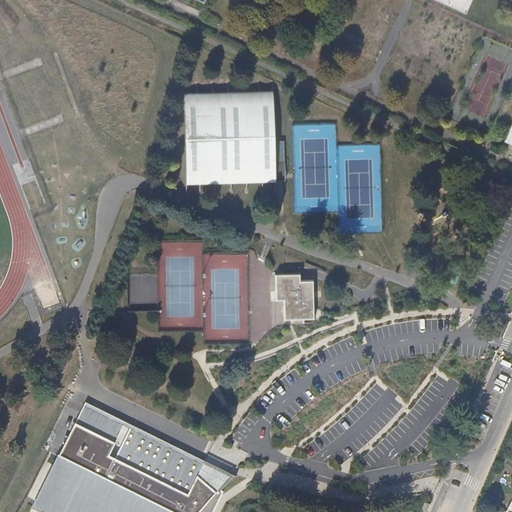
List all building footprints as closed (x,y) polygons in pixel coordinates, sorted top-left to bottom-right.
[(511,23),(451,0),(448,0),(401,93),(511,144),(511,23)] [(273,91),(183,93),(186,182),(275,181),(275,174),(284,173),(283,162),(275,162),(273,91)] [(298,274),(274,274),(274,300),(282,300),(283,318),(312,318),(311,280),(298,279),(298,274)] [(473,283),(465,279),(458,296),(465,299),(473,283)] [(212,511),(223,492),(219,490),(216,493),(197,477),(204,463),(131,427),(112,463),(107,460),(125,424),(85,404),(59,455),(58,455),(33,506),(45,511),(212,511)] [(218,471),(204,463),(197,477),(216,493),(219,490),(230,477),(218,471)]
